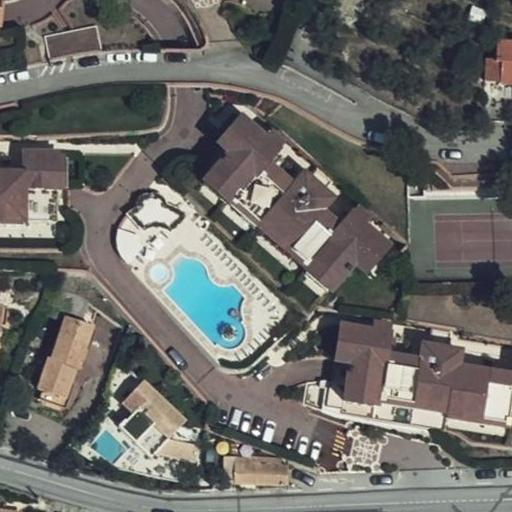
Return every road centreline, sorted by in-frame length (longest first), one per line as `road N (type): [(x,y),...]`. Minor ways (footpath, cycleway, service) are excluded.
road 1 (residential): [(511,140),(459,145),(400,136),(250,79),(159,74),(0,93)]
road 2 (secondary): [(0,468),(173,510),(511,497)]
